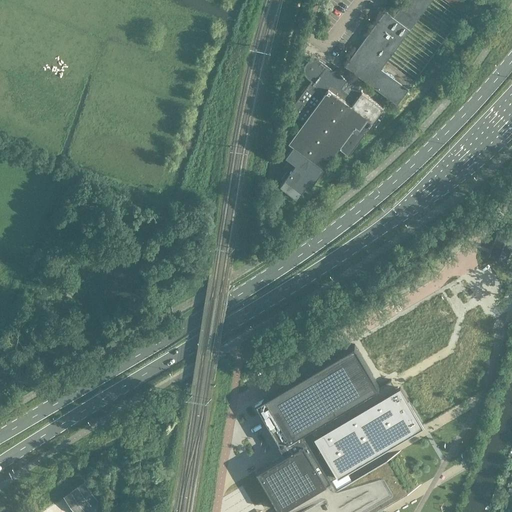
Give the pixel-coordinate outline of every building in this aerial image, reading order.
[(385,11),(345,65),(397,104),(471,4),(464,0),(406,0),(394,17),(385,11)] [(284,181),(281,185),(298,198),(306,187),(309,189),(332,158),(336,152),(340,147),(349,153),(369,126),(383,107),(381,105),(347,80),(340,74),(340,69),(341,69),(341,68),(334,70),(322,61),(318,59),(315,58),(311,59),(308,61),(306,64),(304,68),(305,72),(306,75),(309,78),(312,80),(299,98),(298,99),(295,103),(293,101),(290,105),(293,107),(290,111),(295,114),(304,121),(289,142),(294,145),(286,156),(290,159),(284,167),(288,170),(282,179),(284,181)] [(501,224),(489,256),(506,262),(507,261),(511,245),(511,226),(502,222),(501,222),(501,223),(501,224)] [(452,285),(364,337),(389,380),(391,384),(401,378),(404,382),(471,342),(467,336),(479,330),(452,285)] [(264,398),(257,402),(287,452),(285,454),(271,462),(270,462),(257,470),(280,510),(330,480),(331,480),(303,432),(379,386),(355,344),(265,397),(264,398)] [(379,386),(303,432),(331,480),(332,479),(424,425),(400,385),(396,388),(391,379),(379,386)] [(375,511),(416,488),(415,487),(407,492),(388,460),(337,488),(332,479),(331,480),(330,480),(280,510),(276,511),(375,511)] [(81,511),(100,499),(84,478),(63,492),(77,511),(81,511)]
